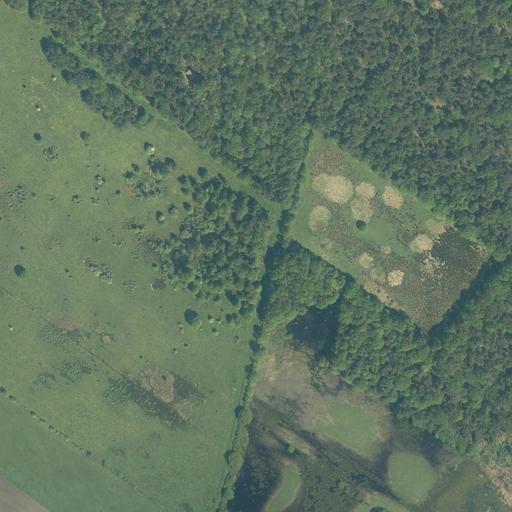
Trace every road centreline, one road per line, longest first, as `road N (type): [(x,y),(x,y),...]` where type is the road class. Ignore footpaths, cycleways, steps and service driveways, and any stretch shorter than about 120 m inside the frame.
road 1 (track): [(23,0),(287,209)]
road 2 (track): [(287,209),(217,511)]
road 3 (track): [(287,209),(333,0)]
